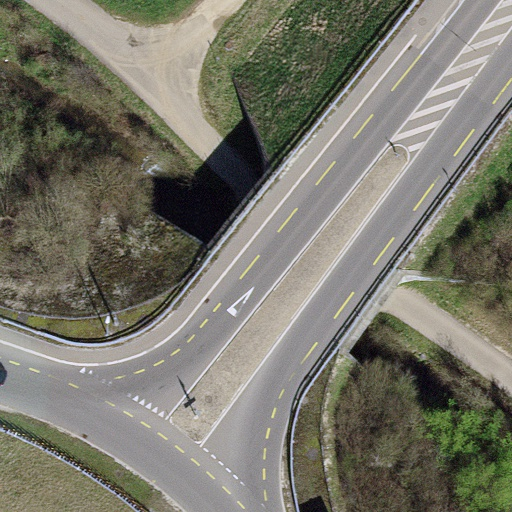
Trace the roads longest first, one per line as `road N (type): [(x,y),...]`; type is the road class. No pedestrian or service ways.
road 1 (track): [(61,0),(511,380)]
road 2 (primary): [(510,0),(160,459)]
road 3 (primary): [(160,459),(101,422),(0,380)]
